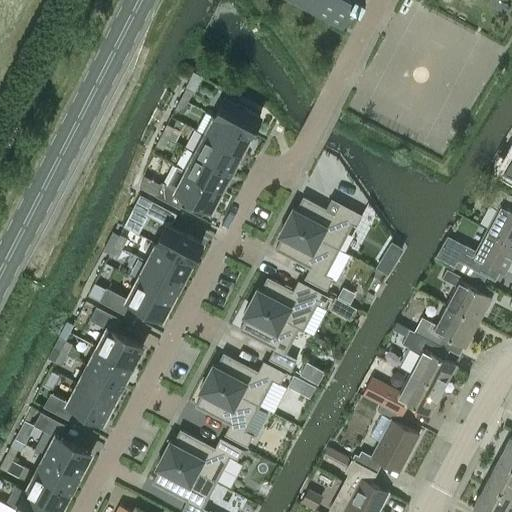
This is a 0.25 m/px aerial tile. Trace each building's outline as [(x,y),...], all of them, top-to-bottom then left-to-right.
[(293,0),(343,26),(356,0),(358,0),(360,1),(360,0),(293,0)] [(187,101),(193,91),(186,87),(180,98),(187,101)] [(261,114),(225,95),(214,116),(250,134),(261,114)] [(175,108),(182,112),(187,101),(180,98),(175,108)] [(206,111),(196,129),(205,134),(240,152),(250,134),(214,116),(206,111)] [(168,137),(174,127),(167,123),(161,134),(168,137)] [(156,144),(163,148),(168,137),(161,134),(156,144)] [(240,152),(205,134),(195,151),(231,170),(240,152)] [(231,170),(195,151),(186,170),(221,188),(231,170)] [(221,188),(186,170),(176,188),(162,181),(154,194),(179,207),(186,195),(210,208),(221,188)] [(485,228),(511,242),(511,209),(509,208),(511,202),(511,195),(495,186),(487,202),(497,207),(485,228)] [(290,211),(286,220),(339,248),(352,223),(356,225),(362,214),(340,202),(332,198),(326,208),(303,196),(296,209),(293,207),(290,211)] [(202,241),(170,225),(177,212),(152,199),(145,213),(166,224),(156,243),(191,261),(202,241)] [(325,274),(339,248),(286,220),(279,233),(282,235),(276,248),(309,266),(303,276),(327,289),(332,278),(325,274)] [(503,270),(511,253),(511,242),(485,228),(475,249),(464,243),(456,260),(476,270),(482,259),(503,270)] [(114,230),(109,241),(113,243),(114,244),(120,233),(114,230)] [(122,247),(127,237),(120,233),(114,244),(122,247)] [(109,241),(103,251),(109,254),(114,244),(113,243),(109,241)] [(392,241),(384,253),(396,261),(403,248),(392,241)] [(191,261),(156,243),(147,261),(182,279),(191,261)] [(109,254),(116,258),(122,247),(114,244),(109,254)] [(182,279),(147,261),(137,279),(172,297),(182,279)] [(444,304),(477,321),(490,296),(458,280),(460,276),(445,268),(441,277),(455,284),(444,304)] [(257,288),(250,301),(303,329),(316,303),(324,307),(330,296),(307,284),(298,280),(293,290),(267,277),(261,290),(257,288)] [(172,297),(137,279),(127,297),(106,286),(105,287),(99,300),(124,313),(130,300),(162,317),(167,307),(171,309),(175,300),(172,299),(172,297)] [(99,300),(105,287),(95,282),(88,294),(99,300)] [(343,286),(338,296),(350,302),(355,293),(343,286)] [(289,354),(303,329),(250,301),(243,314),(247,316),(240,329),(274,347),(269,357),(291,369),(297,358),(289,354)] [(346,302),(340,314),(351,319),(356,308),(346,302)] [(413,331),(438,344),(442,334),(464,346),(477,321),(444,304),(434,324),(420,317),(413,331)] [(89,318),(106,328),(97,346),(132,365),(133,364),(135,365),(140,356),(137,355),(143,345),(115,330),(121,318),(96,305),(89,318)] [(433,353),(438,344),(413,331),(406,345),(418,352),(408,372),(441,388),(454,364),(433,353)] [(58,336),(53,346),(60,350),(65,339),(59,336),(58,336)] [(65,339),(60,350),(67,353),(73,343),(65,339)] [(53,346),(47,356),(48,357),(54,360),(60,350),(53,346)] [(132,365),(97,346),(87,364),(123,383),(132,365)] [(54,360),(61,364),(67,353),(60,350),(54,360)] [(213,364),(206,377),(254,402),(254,403),(258,405),(259,405),(272,379),(280,383),(286,372),(263,360),(258,371),(223,353),(216,366),(213,364)] [(307,362),(300,374),(318,383),(324,371),(307,362)] [(123,383),(87,364),(77,382),(113,401),(123,383)] [(428,413),(441,388),(408,372),(399,390),(371,376),(362,394),(381,404),(399,413),(401,414),(407,402),(428,413)] [(294,375),(288,386),(295,389),(299,388),(303,379),(294,375)] [(254,403),(254,402),(206,377),(199,390),(203,392),(196,405),(230,423),(224,433),(247,445),(253,434),(241,428),(254,403)] [(68,418),(75,406),(102,421),(113,401),(77,382),(68,401),(50,392),(43,405),(68,418)] [(381,404),(377,411),(382,413),(392,419),(395,421),(399,413),(381,404)] [(91,452),(59,435),(65,423),(40,410),(33,424),(55,435),(45,453),(80,472),(81,471),(83,472),(88,463),(85,462),(91,452)] [(354,452),(351,457),(377,471),(382,461),(399,470),(418,435),(419,433),(395,421),(392,419),(382,413),(370,435),(380,440),(372,456),(361,449),(358,454),(354,452)] [(170,440),(163,453),(216,481),(229,456),(236,459),(242,448),(220,437),(215,447),(180,429),(173,442),(170,440)] [(499,458),(511,465),(511,434),(499,458)] [(18,449),(11,445),(5,456),(12,459),(18,449)] [(327,446),(323,453),(345,465),(349,458),(327,446)] [(80,472),(45,453),(35,471),(71,490),(80,472)] [(202,507),(216,481),(163,453),(156,466),(160,468),(153,481),(187,499),(181,510),(185,511),(208,511),(210,510),(202,507)] [(0,465),(0,466),(7,470),(12,459),(5,456),(0,465)] [(371,482),(377,471),(351,457),(348,463),(345,469),(349,471),(330,507),(338,511),(376,511),(388,491),(371,482)] [(511,495),(511,494),(511,465),(499,458),(487,481),(511,495)] [(71,490),(35,471),(26,489),(61,508),(71,490)] [(511,494),(511,495),(487,481),(474,505),(486,511),(502,511),(508,503),(511,504),(511,494)] [(26,489),(16,508),(0,499),(0,511),(18,511),(19,511),(20,511),(58,511),(61,508),(26,489)] [(305,492),(301,501),(315,509),(320,500),(305,492)]
